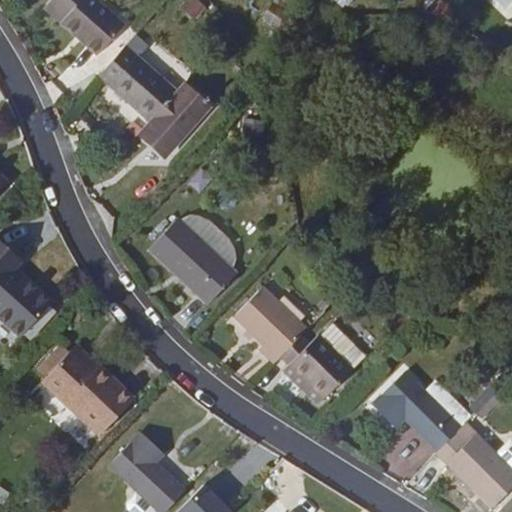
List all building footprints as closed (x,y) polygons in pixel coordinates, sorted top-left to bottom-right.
[(86,51),(113,20),(89,0),(34,0),(34,1),(51,16),(49,19),(86,51)] [(87,71),(98,80),(118,97),(140,116),(131,126),(156,147),(198,99),(173,78),(167,85),(114,41),(87,71)] [(112,104),(118,97),(98,80),(93,86),(112,104)] [(201,301),(227,270),(162,213),(135,244),(201,301)] [(0,326),(10,337),(40,310),(16,285),(12,288),(0,275),(0,326)] [(266,358),(271,352),(292,330),(299,322),(252,281),(224,311),(252,338),(248,343),(266,358)] [(356,347),(322,317),(310,329),(344,361),(356,347)] [(0,326),(0,334),(6,341),(10,337),(0,326)] [(292,330),(271,352),(283,362),(316,392),(344,361),(310,329),(309,329),(300,338),(292,330)] [(76,378),(53,357),(49,361),(72,382),(76,378)] [(17,379),(25,386),(43,368),(35,360),(17,379)] [(49,361),(43,368),(25,386),(22,389),(81,442),(110,409),(76,378),(72,382),(49,361)] [(278,367),(311,398),(316,392),(283,362),(278,367)] [(395,414),(429,446),(451,423),(415,388),(395,369),(364,401),(387,422),(395,414)] [(451,423),(456,418),(463,411),(426,376),(415,388),(451,423)] [(143,414),(109,450),(164,500),(190,472),(160,445),(168,435),(143,414)] [(511,470),(456,418),(451,423),(429,446),(427,448),(466,485),(485,503),(511,474),(511,470)] [(485,503),(466,485),(461,490),(480,508),(485,503)]
